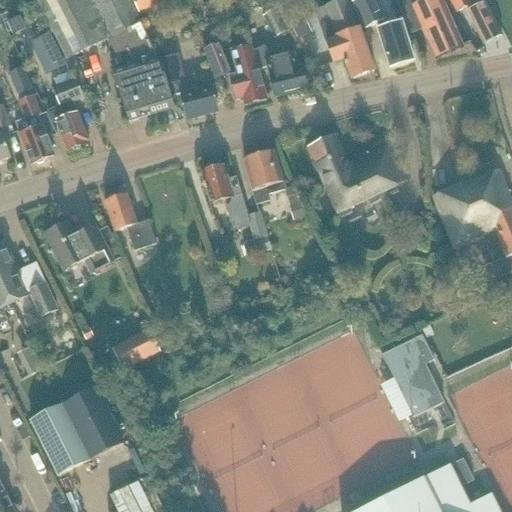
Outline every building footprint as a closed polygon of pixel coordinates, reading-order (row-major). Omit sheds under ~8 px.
[(127,0),(36,0),(59,44),(67,61),(108,41),(116,57),(126,52),(133,67),(112,74),(129,124),(176,111),(165,76),(162,77),(159,66),(141,26),(134,14),(127,0)] [(163,0),(132,0),(139,14),(165,2),(163,0)] [(373,73),(358,32),(359,31),(345,0),(344,0),(326,8),(338,42),(327,46),(334,64),(345,60),(346,64),(344,65),(345,68),(347,67),(352,81),(373,73)] [(350,0),(352,3),(351,4),(363,31),(386,21),(376,0),(350,0)] [(408,0),(422,31),(435,61),(462,49),(448,18),(445,19),(443,14),(446,12),(440,0),(408,0)] [(501,37),(485,5),(482,0),(449,0),(457,15),(465,10),(483,46),(501,37)] [(275,41),(290,33),(278,12),(263,20),(275,41)] [(301,18),(290,23),(298,39),(309,34),(301,18)] [(13,36),(25,31),(19,19),(8,26),(13,36)] [(390,71),(413,64),(404,36),(404,37),(400,25),(383,30),(386,42),(382,44),(390,71)] [(218,82),(230,77),(217,46),(206,51),(218,82)] [(300,67),(299,68),(296,54),(269,61),(265,48),(252,53),(259,73),(267,69),(275,99),(306,91),(300,67)] [(259,73),(252,53),(251,49),(236,53),(240,67),(235,68),(237,77),(230,79),(236,102),(243,100),(245,107),(266,102),(259,73)] [(48,63),(46,63),(57,89),(53,91),(60,109),(48,114),(52,126),(57,125),(68,153),(72,151),(74,152),(79,150),(80,148),(84,146),(83,144),(88,143),(73,104),(83,100),(75,82),(64,56),(60,58),(48,63)] [(210,88),(188,94),(179,56),(164,59),(176,97),(181,95),(188,122),(217,114),(210,88)] [(24,69),(9,75),(18,97),(33,90),(24,69)] [(44,162),(54,158),(47,140),(57,137),(46,115),(38,118),(33,104),(21,108),(27,122),(18,125),(22,136),(20,136),(32,167),(36,165),(39,166),(43,164),(44,162)] [(0,131),(9,128),(2,108),(0,108),(0,163),(11,160),(3,137),(0,137),(0,131)] [(334,137),(309,149),(339,214),(404,184),(387,148),(348,167),(334,137)] [(261,158),(244,163),(257,207),(270,203),(268,197),(286,192),(285,190),(275,154),(269,156),(268,153),(260,155),(261,158)] [(235,181),(229,183),(225,169),(215,171),(213,169),(207,170),(207,174),(202,175),(211,206),(225,202),(234,232),(249,228),(235,181)] [(511,259),(511,204),(508,194),(500,173),(434,198),(454,251),(485,239),(495,266),(511,259)] [(127,197),(105,204),(115,234),(127,230),(134,254),(156,246),(148,223),(137,227),(127,197)] [(301,204),(290,208),(295,222),(306,219),(301,204)] [(261,215),(248,218),(255,242),(268,238),(261,215)] [(113,265),(94,228),(74,238),(67,224),(45,235),(65,274),(86,263),(92,276),(113,265)] [(247,258),(271,252),(268,240),(244,246),(247,258)] [(4,244),(0,245),(0,285),(5,297),(8,296),(9,298),(11,304),(27,297),(26,295),(30,293),(41,319),(57,312),(39,271),(34,274),(31,268),(18,274),(4,244)] [(0,339),(2,339),(0,334),(0,327),(10,323),(5,314),(14,310),(11,304),(9,298),(8,296),(5,297),(0,285),(0,339)] [(89,330),(82,333),(86,342),(93,339),(89,330)] [(149,334),(135,341),(146,362),(160,355),(149,334)] [(444,405),(436,388),(437,387),(427,366),(436,362),(425,338),(384,358),(406,403),(414,419),(444,405)] [(64,344),(69,357),(81,351),(76,339),(64,344)] [(59,478),(91,462),(63,407),(31,424),(59,478)] [(423,466),(440,459),(436,450),(420,457),(423,466)] [(500,511),(493,497),(471,508),(452,470),(367,511),(500,511)] [(106,511),(143,511),(137,499),(143,496),(134,476),(97,494),(106,511)] [(13,511),(4,494),(0,496),(0,511),(13,511)]
